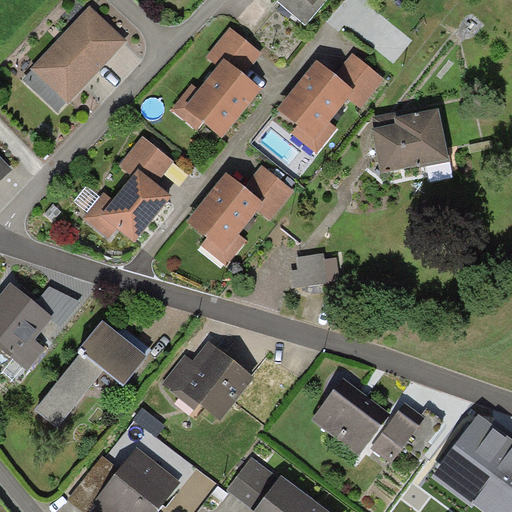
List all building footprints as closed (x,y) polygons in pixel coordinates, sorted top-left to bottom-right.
[(279,0),(277,2),(306,27),(329,0),(279,0)] [(128,42),(91,7),(31,70),(33,71),(66,103),(68,105),(86,86),(128,42)] [(225,60),(244,76),(262,54),(231,28),(206,58),(218,68),(225,60)] [(353,55),(335,77),(355,93),(349,100),(361,109),(384,80),(353,55)] [(203,124),(222,140),(262,91),(248,80),(244,76),(225,60),(218,68),(199,91),(193,85),(172,111),(197,131),(203,124)] [(329,72),(317,63),(277,112),(297,128),(291,134),(317,155),(338,129),(330,123),(349,100),(355,93),(335,77),(329,72)] [(66,103),(33,71),(23,81),(57,113),(66,103)] [(440,110),(394,119),(396,126),(386,128),(372,130),(381,176),(450,162),(440,110)] [(139,171),(156,185),(174,163),(143,138),(119,167),(133,178),(139,171)] [(0,182),(13,171),(0,156),(0,182)] [(263,166),(244,189),(264,205),(259,212),(270,221),(294,192),(263,166)] [(156,185),(139,171),(133,178),(114,201),(105,194),(84,219),(110,240),(117,231),(135,245),(172,198),(161,189),(156,185)] [(240,186),(227,175),(187,224),(206,240),(201,246),(227,267),(248,241),(240,235),(259,212),(264,205),(244,189),(240,186)] [(324,254),(296,258),(298,271),(291,272),(293,289),(328,284),(325,260),(324,254)] [(325,260),(328,284),(341,283),(338,258),(325,260)] [(36,305),(11,285),(0,297),(0,349),(28,372),(45,350),(35,342),(52,321),(53,319),(36,305)] [(50,288),(36,305),(53,319),(52,321),(61,328),(81,303),(50,288)] [(117,334),(103,323),(79,354),(80,355),(36,412),(58,430),(103,372),(124,389),(148,358),(146,357),(132,346),(117,334)] [(122,327),(117,334),(132,346),(146,357),(151,351),(122,327)] [(255,380),(209,342),(193,362),(186,356),(162,385),(195,411),(199,406),(220,422),(255,380)] [(363,394),(343,379),(312,421),(359,456),(368,444),(372,447),(395,418),(363,394)] [(405,404),(395,418),(372,447),(371,449),(391,464),(425,419),(405,404)] [(165,427),(143,409),(134,421),(156,438),(165,427)] [(511,511),(511,435),(481,412),(433,477),(481,511),(511,511)] [(158,511),(181,484),(138,449),(115,477),(92,505),(101,511),(158,511)] [(228,491),(256,511),(281,479),(253,458),(228,491)] [(327,511),(282,477),(281,479),(256,511),(255,511),(327,511)]
